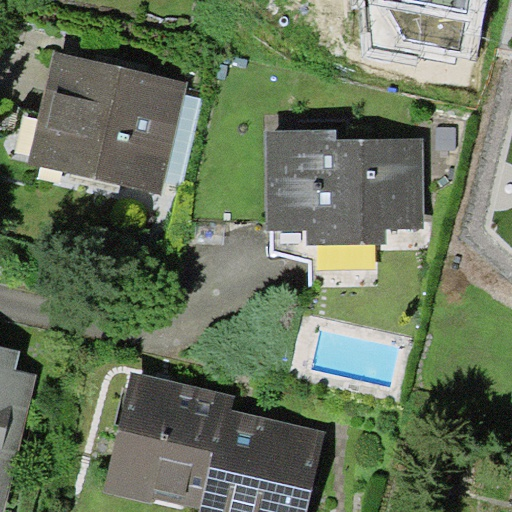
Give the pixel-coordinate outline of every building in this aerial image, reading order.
[(161,191),(186,82),(56,52),(31,162),(161,191)] [(264,134),(265,230),(303,230),(303,247),(383,247),(383,229),(422,229),(422,142),(332,143),(332,134),(264,134)] [(0,510),(3,511),(35,373),(10,367),(14,352),(0,348),(0,510)] [(106,486),(203,506),(223,410),(226,397),(130,376),(106,486)] [(305,511),(322,432),(223,410),(203,506),(201,511),(305,511)]
